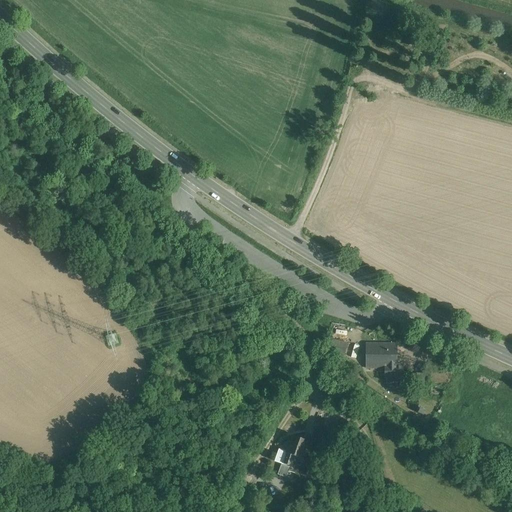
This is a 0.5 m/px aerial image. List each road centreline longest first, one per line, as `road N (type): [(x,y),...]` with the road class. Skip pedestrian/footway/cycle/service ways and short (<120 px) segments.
road 1 (primary): [(0,15),(179,165),(289,239),(511,357)]
road 2 (track): [(289,239),(337,116),(364,88),(511,120)]
road 3 (track): [(314,376),(310,345),(218,261),(174,210),(178,194)]
road 4 (track): [(352,511),(314,376)]
